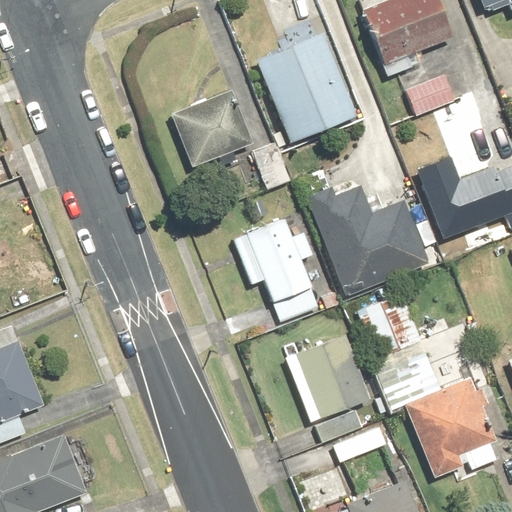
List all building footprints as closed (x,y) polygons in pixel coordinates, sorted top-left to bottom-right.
[(456,37),(440,0),(384,0),(361,10),(389,77),(424,63),(419,52),(456,37)] [(480,0),(485,13),(511,3),(510,0),(480,0)] [(282,48),(258,58),(291,143),(356,117),(324,33),(319,35),(314,21),(286,32),(288,39),(279,42),(282,48)] [(454,100),(442,73),(406,88),(418,116),(454,100)] [(252,142),(231,91),(173,115),(195,166),(217,157),(221,166),(235,160),(231,151),(252,142)] [(279,142),(254,151),(268,189),(292,180),(279,142)] [(437,162),(417,170),(444,238),(503,214),(510,232),(511,230),(511,164),(495,172),(493,167),(462,179),(457,166),(441,173),(437,162)] [(332,184),(305,196),(348,297),(432,261),(405,197),(374,211),(362,183),(336,194),(332,184)] [(292,239),(284,218),(261,228),(259,224),(232,235),(253,285),(265,279),(276,303),(314,287),(303,260),(312,256),(303,234),(292,239)] [(492,446),(509,439),(486,387),(478,391),(471,375),(441,387),(400,291),(357,310),(378,360),(370,363),(392,413),(406,407),(436,476),(467,463),(470,470),(497,458),(492,446)] [(0,442),(18,435),(12,420),(49,404),(15,324),(0,329),(0,442)] [(370,397),(345,333),(286,356),(311,420),(370,397)] [(343,464),(387,444),(379,425),(335,446),(343,464)] [(0,511),(37,511),(83,496),(62,438),(0,459),(0,511)] [(419,511),(404,478),(359,499),(345,505),(348,511),(419,511)]
